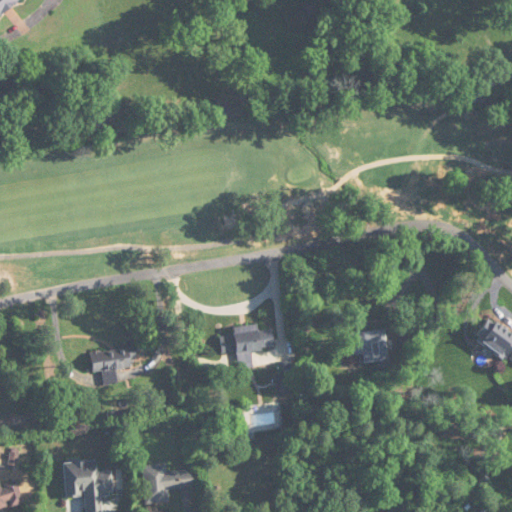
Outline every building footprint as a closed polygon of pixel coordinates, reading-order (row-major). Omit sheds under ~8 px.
[(0,0),(0,14),(18,0),(0,0)] [(511,351),(511,333),(490,317),(476,336),(506,359),(511,351)] [(276,346),(272,329),(260,332),(259,325),(219,332),(223,353),(238,351),(241,368),(252,366),(250,351),(276,346)] [(389,360),(386,330),(350,333),(352,355),(363,354),(364,363),(389,360)] [(137,368),(135,349),(91,353),(93,372),(103,371),(104,383),(129,380),(128,369),(137,368)] [(276,393),(289,393),(289,374),(276,374),(276,393)] [(64,462),(66,496),(85,495),(86,511),(102,511),(102,495),(113,494),(111,472),(98,473),(98,460),(64,462)] [(142,466),(145,505),(169,503),(168,490),(194,488),(192,470),(167,473),(166,464),(142,466)] [(0,509),(23,503),(17,481),(0,485),(0,509)]
